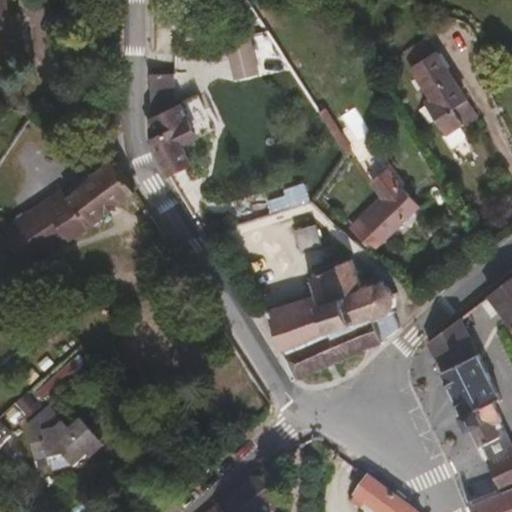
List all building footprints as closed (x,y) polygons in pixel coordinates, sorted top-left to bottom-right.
[(9,27),(5,0),(0,0),(0,58),(21,56),(18,26),(9,27)] [(476,116),(435,42),(407,60),(413,68),(433,99),(426,104),(447,135),(476,116)] [(221,52),(227,68),(242,62),(236,46),(221,52)] [(177,107),(178,75),(154,75),(154,118),(177,107)] [(207,134),(191,101),(185,104),(199,139),(207,134)] [(199,139),(185,104),(177,107),(154,118),(153,139),(170,173),(194,162),(187,145),(199,139)] [(342,113),(355,140),(370,133),(357,106),(342,113)] [(0,236),(26,273),(136,191),(124,176),(112,162),(92,177),(95,180),(61,206),(54,196),(0,235),(0,236)] [(378,251),(420,207),(390,171),(374,183),(385,198),(355,228),(378,251)] [(345,229),(379,199),(370,186),(333,219),(345,229)] [(281,214),(241,227),(251,256),(290,243),(281,214)] [(324,244),(318,224),(298,230),(305,250),(324,244)] [(397,316),(400,310),(404,307),(405,299),(404,292),(400,285),(394,281),(388,280),(382,281),(373,259),(361,265),(358,259),(345,264),(342,263),(334,266),(333,269),(313,277),(318,293),(270,313),(298,378),(386,340),(388,337),(402,328),(397,316)] [(511,280),(491,297),(511,324),(511,280)] [(500,399),(461,318),(430,342),(430,343),(467,422),(477,442),(497,434),(493,424),(501,420),(493,402),(500,399)] [(70,358),(35,394),(46,405),(81,368),(70,358)] [(28,418),(40,408),(27,394),(16,403),(28,418)] [(101,440),(81,417),(70,426),(52,404),(30,422),(38,468),(53,456),(48,449),(56,443),(77,462),(101,440)] [(0,449),(12,431),(0,423),(0,449)] [(77,462),(56,443),(48,449),(53,456),(59,463),(77,462)] [(511,487),(511,447),(486,459),(501,493),(511,487)] [(474,502),(499,491),(492,475),(467,486),(474,502)] [(271,511),(282,505),(258,477),(218,509),(220,511),(271,511)] [(379,511),(415,511),(370,478),(357,496),(379,511)] [(475,511),(511,511),(511,489),(473,505),(475,511)]
